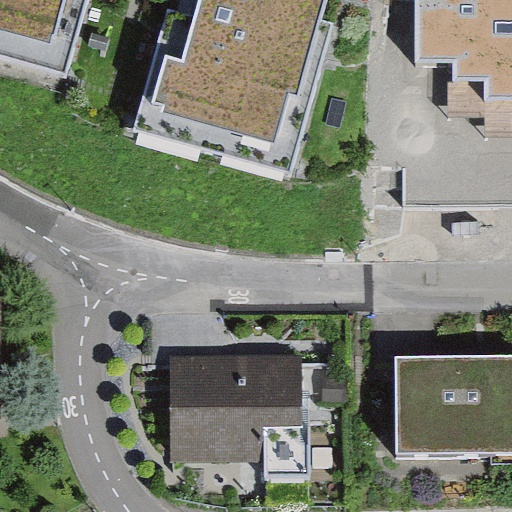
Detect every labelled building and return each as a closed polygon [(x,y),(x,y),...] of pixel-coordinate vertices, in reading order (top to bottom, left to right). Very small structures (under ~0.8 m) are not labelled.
[(0,0),(0,54),(65,73),(85,0),(0,0)] [(330,0),(202,0),(192,40),(162,33),(138,128),(300,169),(336,24),(325,21),(330,0)] [(511,0),(428,0),(426,109),(511,111),(511,0)] [(0,429),(13,429),(11,299),(0,292),(0,429)] [(327,366),(184,366),(184,469),(327,469),(327,366)] [(511,370),(410,370),(410,470),(511,470),(511,370)]
